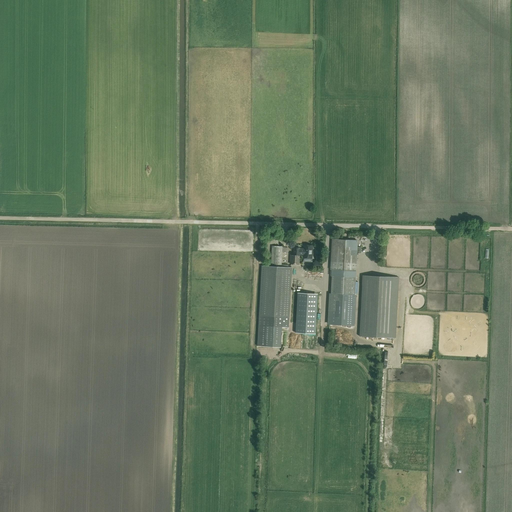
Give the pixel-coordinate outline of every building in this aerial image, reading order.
[(357,241),(333,239),(331,276),(332,276),(332,294),(330,294),(329,324),(353,325),(355,277),(357,241)] [(300,248),(299,255),(303,255),(303,258),(312,258),(312,246),(304,245),(304,248),(300,248)] [(257,346),(268,347),(282,347),(283,327),(289,327),(289,318),(292,268),(281,267),(282,247),(272,246),(271,266),(262,266),(257,346)] [(299,264),(299,255),(300,248),(294,248),(293,255),(290,255),(290,264),(299,264)] [(398,278),(363,276),(360,336),(395,337),(398,278)] [(297,293),(295,332),(315,334),(317,294),(297,293)]
